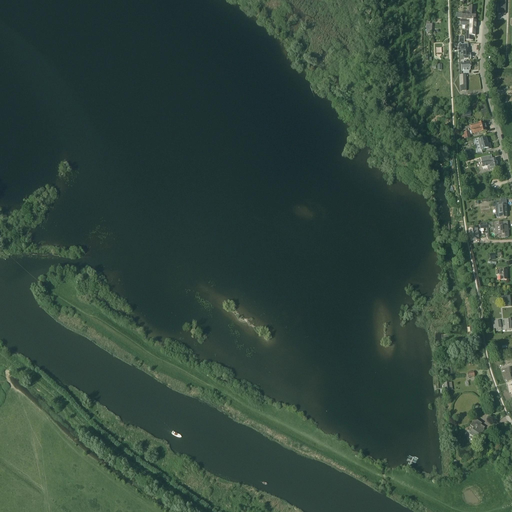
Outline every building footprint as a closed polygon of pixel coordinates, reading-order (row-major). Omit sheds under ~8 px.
[(469,7),(469,13),(463,13),(462,18),(475,19),(475,14),(474,14),(475,7),(469,7)] [(460,26),(467,26),(466,36),(466,40),(473,41),(473,36),(475,36),(476,21),(467,20),(460,20),(460,26)] [(458,49),(458,55),(460,55),(460,61),(470,60),(470,55),(469,55),(468,49),(468,45),(461,45),(461,44),(460,44),(458,46),(458,49)] [(459,71),(461,71),(470,71),(470,68),(471,68),(470,63),(459,63),(459,71)] [(471,116),(470,109),(460,111),(461,118),(467,117),(467,116),(471,116)] [(484,122),(476,125),(469,127),(470,131),(471,131),(477,129),(486,127),(484,122)] [(472,136),(479,134),(487,132),(486,127),(477,129),(471,131),(472,136)] [(478,141),(478,143),(476,144),(476,154),(482,154),(481,151),(487,149),(487,151),(491,149),(490,144),(488,145),(486,139),(478,141)] [(488,170),(493,169),(493,171),(494,171),(496,171),(497,170),(497,168),(498,168),(496,160),(492,160),(491,156),(481,159),(481,163),(482,167),(487,166),(488,170)] [(499,210),(499,214),(497,214),(496,215),(496,217),(497,218),(499,218),(507,218),(506,206),(505,202),(494,202),(494,210),(499,210)] [(496,236),(501,235),(501,238),(508,237),(508,227),(502,227),(502,223),(495,223),(495,231),(496,231),(496,236)] [(478,228),(469,229),(470,240),(479,239),(478,228)] [(507,270),(497,271),(497,275),(500,274),(500,280),(507,280),(507,270)] [(510,296),(503,297),(504,307),(511,307),(510,296)] [(500,321),(493,321),(494,329),(501,328),(500,321)] [(510,373),(511,372),(510,367),(501,369),(504,379),(506,379),(511,378),(510,373)] [(482,424),(475,419),(470,426),(473,428),(469,435),(477,440),(484,430),(479,427),(482,424)]
